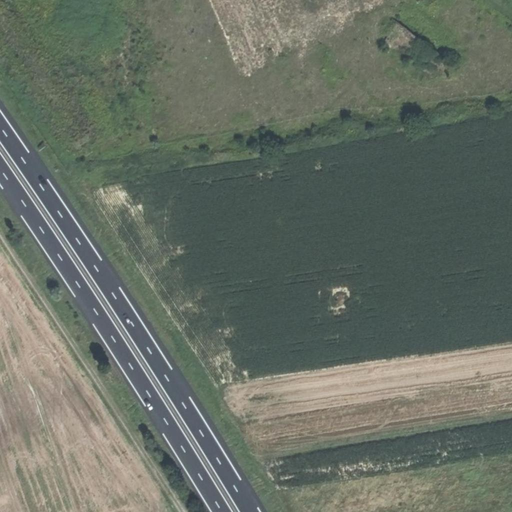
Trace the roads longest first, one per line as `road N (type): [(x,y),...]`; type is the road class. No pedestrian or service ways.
road 1 (trunk): [(250,511),(0,128)]
road 2 (trunk): [(0,170),(221,511)]
road 3 (track): [(183,511),(0,235)]
road 4 (track): [(293,511),(260,459),(511,417)]
